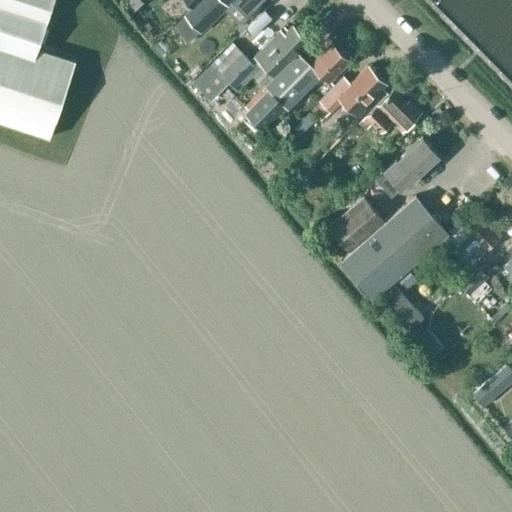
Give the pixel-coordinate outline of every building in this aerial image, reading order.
[(0,0),(0,33),(39,46),(53,0),(0,0)] [(200,0),(193,7),(173,26),(188,42),(233,0),(234,0),(250,16),(257,9),(266,0),(200,0)] [(285,64),(298,52),(308,42),(292,26),(284,35),(280,31),(270,40),(280,50),(276,54),(285,64)] [(0,120),(50,137),(76,59),(39,46),(0,33),(0,120)] [(276,54),(280,50),(270,40),(251,59),(232,40),(191,82),(210,101),(230,81),(237,88),(261,64),(273,76),(285,64),(276,54)] [(321,76),(328,82),(349,60),(331,41),(310,63),(298,52),(285,64),(273,76),(264,85),(267,88),(250,106),(244,112),(263,130),(286,107),(288,109),(321,76)] [(341,100),(355,114),(387,82),(369,64),(351,83),(343,75),(319,99),(320,101),(311,110),(320,120),(330,111),(331,112),(341,100)] [(391,122),(402,131),(419,114),(392,88),(376,105),(364,116),(358,122),(365,130),(371,123),(380,132),(391,122)] [(374,177),(391,195),(413,176),(414,176),(439,154),(422,136),(397,159),(396,158),(374,177)] [(270,153),(264,160),(269,165),(275,159),(270,153)] [(350,250),(386,219),(364,194),(327,225),(349,250),(350,250)] [(407,268),(448,232),(416,195),(386,220),(386,219),(350,250),(349,250),(339,259),(373,297),(397,276),(407,268)] [(467,268),(486,250),(502,235),(485,217),(470,232),(467,229),(466,230),(459,222),(449,231),(451,233),(448,236),(456,245),(450,251),(467,268)] [(511,257),(503,266),(511,274),(511,239),(511,240),(511,243),(506,249),(511,254),(511,257)] [(491,287),(484,279),(487,276),(478,266),(460,284),(469,293),(477,301),(484,295),(491,287)] [(407,268),(397,276),(407,287),(416,278),(407,268)] [(431,331),(418,341),(431,357),(444,348),(431,331)]
